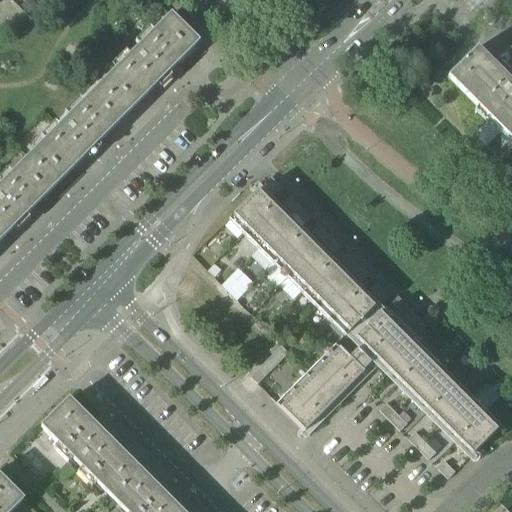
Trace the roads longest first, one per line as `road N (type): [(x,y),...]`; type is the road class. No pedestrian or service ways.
road 1 (tertiary): [(333,511),(131,309),(95,288)]
road 2 (tertiary): [(95,288),(116,324),(305,511)]
road 3 (residential): [(95,288),(299,83)]
road 4 (residential): [(172,118),(0,292)]
road 5 (residential): [(95,381),(222,511)]
road 6 (tertiary): [(0,387),(95,288)]
road 7 (residential): [(299,83),(388,0)]
